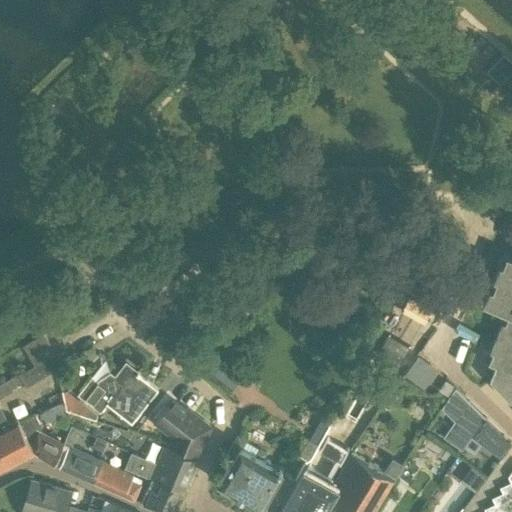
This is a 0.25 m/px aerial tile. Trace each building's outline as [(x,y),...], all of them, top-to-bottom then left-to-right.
[(499,83),(511,69),(511,61),(503,53),(486,71),(499,83)] [(511,255),(507,253),(503,263),(499,261),(492,277),(496,279),(493,288),(489,286),(482,302),(509,313),(505,322),(501,320),(489,350),(493,351),(489,361),(495,364),(490,378),(511,402),(511,255)] [(424,323),(432,308),(410,295),(401,310),(424,323)] [(391,336),(384,348),(402,359),(410,346),(391,336)] [(34,364),(18,373),(24,385),(63,364),(62,362),(50,341),(49,340),(28,352),(34,364)] [(233,388),(249,368),(226,351),(210,370),(233,388)] [(138,372),(126,364),(115,378),(121,383),(115,392),(93,374),(77,393),(101,412),(108,404),(132,422),(158,388),(139,374),(141,372),(139,371),(138,372)] [(485,417),(486,416),(456,386),(441,407),(455,420),(444,436),(462,449),(469,438),(485,417)] [(96,419),(98,412),(67,388),(62,390),(66,410),(96,419)] [(192,414),(172,399),(155,421),(174,436),(170,443),(198,455),(210,425),(193,412),(192,414)] [(62,402),(49,408),(54,418),(67,412),(62,402)] [(55,464),(66,444),(40,430),(42,426),(34,411),(18,419),(34,450),(37,453),(55,464)] [(485,417),(469,438),(492,454),(504,436),(485,417)] [(34,450),(18,419),(17,418),(0,426),(0,450),(7,464),(34,450)] [(259,511),(274,511),(295,477),(281,469),(283,466),(279,465),(278,467),(242,445),(246,439),(238,434),(221,461),(228,466),(219,481),(261,506),(258,511),(259,511)] [(104,451),(108,441),(96,436),(92,446),(104,451)] [(310,460),(319,442),(308,437),(299,454),(310,460)] [(93,481),(104,460),(68,444),(66,444),(55,464),(93,481)] [(150,477),(183,491),(197,459),(164,445),(157,461),(131,450),(125,466),(150,477)] [(372,511),(403,462),(393,456),(385,470),(352,449),(330,485),(329,487),(339,494),(327,511),(372,511)] [(104,460),(93,481),(134,499),(141,482),(132,478),(134,474),(104,460)] [(329,487),(330,485),(323,481),(330,469),(313,460),(307,471),(301,468),(295,477),(274,511),(327,511),(339,494),(329,487)] [(511,511),(511,469),(508,476),(511,481),(500,486),(502,492),(492,497),(494,503),(484,508),(485,511),(511,511)] [(163,511),(174,511),(183,491),(150,477),(140,502),(142,503),(163,511)] [(75,511),(77,506),(67,504),(72,489),(31,478),(22,511),(26,511),(75,511)] [(136,511),(120,505),(105,499),(101,509),(89,505),(87,509),(86,511),(136,511)]
